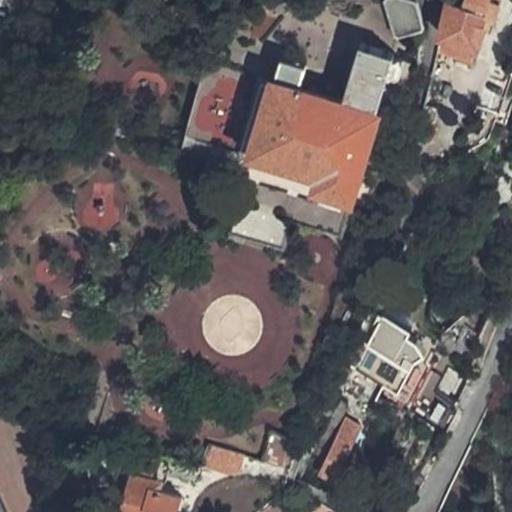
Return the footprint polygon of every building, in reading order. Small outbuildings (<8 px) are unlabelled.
[(414,0),(386,0),(384,2),(397,37),(424,25),(417,2),(414,0)] [(448,0),(440,35),(477,46),(488,14),(492,0),(448,0)] [(317,183),(352,193),(366,143),(380,102),(394,53),(361,45),(343,100),(275,83),(259,134),(253,151),(284,160),(320,171),(317,183)] [(492,139),(488,153),(506,158),(511,141),(492,139)] [(218,202),(229,163),(209,156),(199,189),(212,194),(211,199),(218,202)] [(385,381),(379,398),(409,406),(431,333),(377,316),(359,373),(385,381)] [(446,431),(455,415),(449,412),(441,428),(446,431)] [(338,479),(362,427),(347,421),(345,427),(321,473),(338,479)] [(176,511),(177,511),(182,495),(159,489),(162,480),(130,471),(118,511),(167,511),(168,510),(176,511)] [(416,498),(424,479),(414,475),(406,492),(416,498)]
